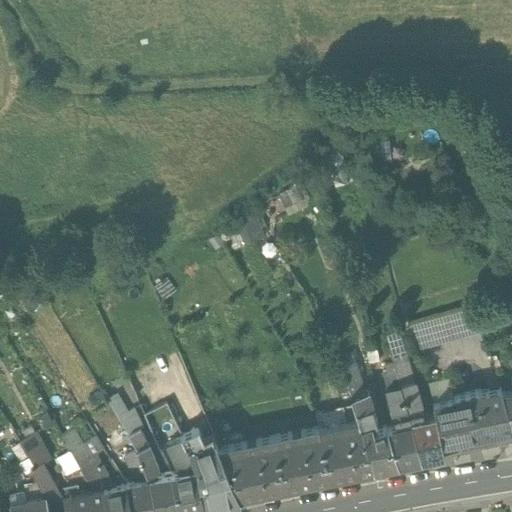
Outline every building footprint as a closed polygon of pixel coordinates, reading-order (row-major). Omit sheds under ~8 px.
[(442,81),(412,90),(418,108),(448,99),(442,81)] [(470,91),(448,99),(455,118),(477,110),(470,91)] [(327,167),(335,189),(353,182),(345,160),(327,167)] [(303,184),(278,196),(288,216),(308,207),(310,198),(303,184)] [(256,216),(233,225),(236,234),(241,248),(265,238),(256,216)] [(232,222),(217,234),(223,242),(236,234),(233,225),(232,222)] [(217,234),(207,241),(215,251),(224,244),(223,242),(217,234)] [(176,290),(167,278),(154,287),(162,301),(176,290)] [(474,306),(407,325),(415,348),(481,329),(474,306)] [(413,380),(399,330),(386,334),(393,360),(400,383),(413,380)] [(378,358),(372,339),(363,343),(368,360),(378,358)] [(400,383),(393,360),(384,362),(391,386),(400,383)] [(356,364),(342,369),(351,394),(364,390),(356,364)] [(423,416),(413,380),(400,383),(420,458),(444,454),(441,442),(434,413),(423,416)] [(420,458),(400,383),(391,386),(385,387),(394,417),(396,419),(398,418),(399,423),(386,427),(397,462),(420,458)] [(481,390),(480,388),(453,394),(454,396),(432,401),(434,413),(441,442),(482,433),(481,433),(502,429),(489,388),(481,390)] [(511,388),(502,390),(511,420),(511,388)] [(385,424),(373,428),(372,423),(376,422),(377,419),(367,389),(364,390),(351,394),(359,419),(374,467),(397,462),(386,427),(385,424)] [(134,406),(128,409),(117,392),(107,398),(128,432),(140,426),(143,424),(134,406)] [(359,419),(319,428),(329,476),(374,467),(359,419)] [(95,432),(83,440),(74,425),(62,433),(79,461),(94,452),(104,445),(95,432)] [(171,470),(157,473),(155,468),(157,465),(148,443),(140,426),(128,432),(135,448),(134,448),(147,475),(155,511),(160,511),(179,508),(171,470)] [(176,426),(163,433),(167,441),(180,435),(176,426)] [(238,495),(239,495),(218,449),(214,438),(206,442),(197,426),(180,435),(196,466),(204,503),(204,504),(239,497),(238,495)] [(52,456),(37,428),(19,439),(34,464),(42,459),(43,461),(52,456)] [(284,486),(329,476),(319,428),(274,437),(284,486)] [(196,466),(180,435),(167,441),(166,442),(176,463),(180,464),(184,462),(185,467),(171,470),(179,508),(204,503),(196,466)] [(274,437),(218,449),(239,495),(284,486),(274,437)] [(147,475),(134,448),(124,452),(135,478),(147,475)] [(133,511),(126,480),(112,483),(95,453),(94,452),(79,461),(94,487),(103,485),(108,511),(133,511)] [(43,461),(42,459),(34,464),(28,468),(45,492),(46,492),(46,494),(61,492),(43,461)] [(135,478),(126,480),(133,511),(155,511),(147,475),(135,478)] [(94,487),(80,490),(78,481),(61,485),(62,491),(66,511),(108,511),(103,485),(94,487)] [(61,492),(46,494),(46,492),(45,492),(31,495),(10,500),(12,508),(12,511),(66,511),(62,491),(61,492)]
